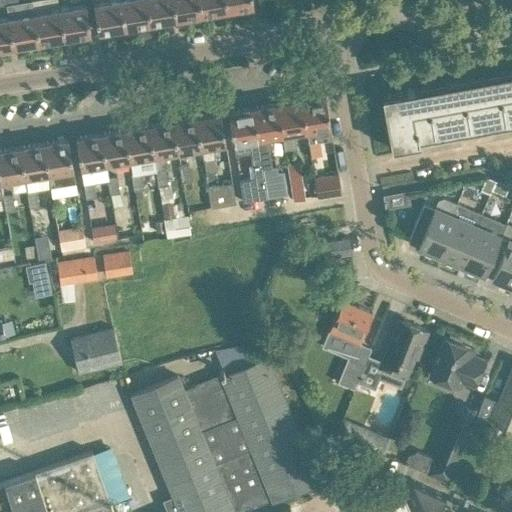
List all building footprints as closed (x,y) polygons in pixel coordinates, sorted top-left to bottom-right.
[(98,31),(124,27),(119,0),(109,0),(93,3),(98,31)] [(119,0),(124,27),(150,22),(145,0),(119,0)] [(145,0),(150,22),(176,18),(172,0),(145,0)] [(172,0),(176,18),(201,13),(199,0),(172,0)] [(199,0),(201,13),(227,9),(225,0),(199,0)] [(225,0),(227,9),(253,5),(252,0),(225,0)] [(64,37),(90,32),(85,3),(60,7),(64,37)] [(64,37),(60,7),(33,12),(39,41),(64,37)] [(33,12),(8,16),(13,46),(39,41),(33,12)] [(0,47),(13,46),(7,16),(0,17),(0,47)] [(511,78),(426,94),(406,106),(403,90),(381,94),(391,147),(421,142),(420,137),(511,120),(511,78)] [(332,137),(329,118),(325,94),(301,98),(306,129),(308,141),(332,137)] [(303,129),(306,129),(301,98),(277,102),(282,133),(284,147),(296,145),(295,134),(304,133),(303,129)] [(273,165),(270,149),(272,149),(270,139),(280,137),(279,133),(282,133),(277,102),(253,106),(268,196),(268,197),(282,195),(276,164),(273,165)] [(229,110),(228,110),(236,154),(250,152),(254,176),(240,178),(244,200),(268,196),(253,106),(229,110)] [(213,145),(226,143),(220,112),(196,116),(201,147),(202,147),(203,159),(215,157),(213,145)] [(187,150),(201,147),(196,116),(172,120),(177,151),(178,151),(180,164),(179,164),(182,182),(192,180),(187,150)] [(166,153),(177,151),(172,120),(148,124),(153,155),(157,186),(168,184),(165,169),(168,169),(166,153)] [(153,155),(148,124),(124,128),(129,159),(153,155)] [(105,163),(129,159),(124,128),(100,132),(105,163)] [(81,167),(105,163),(100,132),(76,136),(81,167)] [(51,186),(75,182),(68,138),(44,142),(49,172),(51,186)] [(25,176),(49,172),(44,142),(19,146),(25,176)] [(0,177),(0,180),(25,176),(19,146),(0,149),(0,177)] [(305,197),(300,161),(287,163),(292,200),(305,197)] [(144,187),(141,170),(130,172),(133,190),(144,187)] [(317,195),(341,192),(338,173),(314,177),(317,195)] [(120,191),(117,174),(107,176),(110,194),(120,191)] [(490,193),(496,179),(486,175),(480,188),(490,193)] [(82,180),(86,198),(96,196),(93,178),(82,180)] [(496,179),(492,189),(505,194),(508,185),(496,179)] [(232,181),(207,186),(211,206),(236,202),(232,181)] [(39,205),(36,188),(26,190),(29,207),(39,205)] [(2,193),(5,211),(15,209),(13,191),(2,193)] [(409,236),(417,240),(416,243),(427,247),(440,253),(456,215),(451,214),(455,202),(443,196),(438,199),(435,207),(423,202),(409,236)] [(461,262),(481,213),(455,202),(451,214),(456,215),(440,253),(461,262)] [(501,234),(505,223),(481,213),(461,262),(482,271),(498,233),(501,234)] [(187,214),(164,219),(166,230),(167,237),(190,232),(187,214)] [(164,219),(156,220),(157,231),(166,230),(164,219)] [(115,236),(113,225),(112,222),(90,227),(93,241),(115,236)] [(498,233),(482,271),(483,271),(485,268),(492,271),(491,274),(501,278),(511,283),(511,225),(505,223),(501,234),(498,233)] [(80,225),(56,229),(60,250),(84,245),(80,225)] [(325,256),(351,251),(348,236),(322,240),(325,256)] [(38,258),(51,255),(49,243),(36,245),(38,258)] [(133,272),(129,249),(102,253),(106,276),(133,272)] [(98,277),(94,255),(57,261),(63,301),(75,299),(74,281),(98,277)] [(45,259),(28,263),(32,280),(49,276),(45,259)] [(329,330),(322,345),(348,356),(351,347),(356,349),(372,310),(342,298),(329,330)] [(368,354),(357,381),(375,388),(380,375),(401,384),(404,377),(413,355),(416,357),(428,329),(402,318),(392,344),(388,343),(382,360),(368,354)] [(122,361),(113,325),(70,336),(78,371),(122,361)] [(462,338),(450,333),(448,337),(444,336),(429,373),(459,385),(461,379),(474,384),(484,358),(472,353),(474,347),(460,342),(462,338)] [(319,481),(267,355),(261,340),(238,344),(215,349),(224,372),(221,374),(224,382),(199,392),(196,383),(184,388),(178,374),(131,393),(180,511),(236,511),(272,497),(272,500),(319,481)] [(348,356),(338,380),(353,387),(360,370),(367,354),(356,349),(351,347),(348,356)] [(511,369),(499,403),(493,400),(487,417),(511,427),(511,369)] [(336,435),(380,454),(387,437),(343,418),(336,435)] [(447,480),(468,428),(449,420),(428,472),(447,480)] [(114,511),(92,450),(0,481),(0,511),(114,511)] [(352,476),(334,483),(339,495),(357,487),(352,476)] [(485,511),(413,480),(412,480),(423,503),(430,506),(428,510),(426,509),(426,511),(485,511)] [(511,487),(509,492),(510,492),(503,505),(511,508),(511,487)] [(411,511),(401,490),(354,511),(411,511)]
